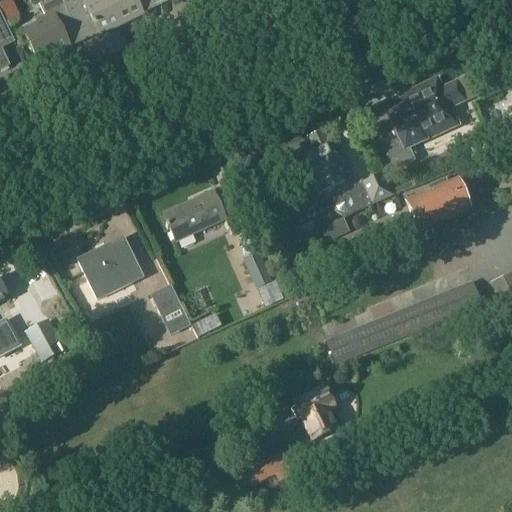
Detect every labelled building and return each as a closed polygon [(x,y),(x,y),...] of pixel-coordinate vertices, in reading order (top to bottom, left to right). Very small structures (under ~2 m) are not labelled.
[(39,64),(71,49),(60,26),(72,20),(61,0),(39,0),(42,5),(41,6),(46,16),(36,21),(38,25),(24,32),(39,64)] [(94,0),(85,4),(83,0),(61,0),(72,20),(78,32),(94,24),(100,37),(121,27),(107,0),(94,0)] [(107,0),(121,27),(144,16),(139,6),(150,0),(107,0)] [(0,71),(9,67),(1,50),(15,43),(0,14),(0,71)] [(442,93),(437,83),(401,100),(403,103),(387,111),(393,125),(378,132),(395,169),(412,161),(407,150),(425,141),(422,134),(454,119),(449,109),(465,102),(457,86),(442,93)] [(487,134),(494,152),(508,146),(500,128),(487,134)] [(340,172),(334,158),(337,156),(329,140),(279,162),(284,174),(296,200),(295,200),(300,211),(351,189),(343,171),(340,172)] [(372,206),(392,197),(382,174),(362,183),(372,206)] [(469,206),(458,182),(445,188),(443,182),(434,186),(434,185),(428,187),(431,194),(422,198),(421,194),(405,201),(419,233),(431,228),(429,224),(446,216),(448,220),(468,211),(466,207),(469,206)] [(176,244),(226,222),(213,193),(163,215),(176,244)] [(377,220),(401,209),(396,197),(371,208),(377,220)] [(95,300),(142,279),(123,238),(77,260),(95,300)] [(271,284),(258,253),(244,259),(265,307),(283,300),(275,282),(271,284)] [(497,303),(511,296),(511,273),(489,284),(497,303)] [(333,368),(480,308),(470,283),(347,332),(348,335),(338,340),(336,336),(322,341),(333,368)] [(168,334),(189,323),(170,286),(150,296),(168,334)] [(0,322),(0,304),(7,301),(0,288),(0,357),(19,347),(4,320),(0,322)] [(40,364),(52,358),(47,349),(59,342),(47,320),(24,333),(40,364)] [(309,441),(333,431),(325,412),(333,409),(325,390),(292,404),(309,441)] [(289,478),(278,454),(238,472),(247,489),(273,477),(276,485),(289,478)] [(97,503),(101,511),(120,511),(112,496),(97,503)] [(53,503),(52,502),(50,502),(49,502),(48,502),(46,502),(45,503),(44,504),(43,505),(43,506),(42,507),(42,509),(42,510),(42,511),(55,511),(56,511),(56,509),(56,508),(56,507),(55,506),(55,504),(54,503),(53,503)]
